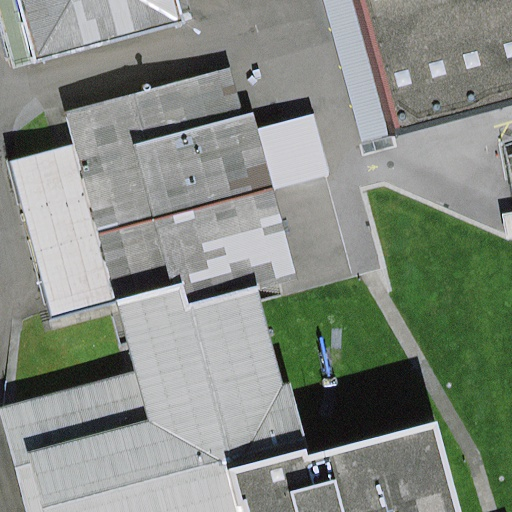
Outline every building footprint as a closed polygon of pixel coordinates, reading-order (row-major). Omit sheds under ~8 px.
[(22,0),(38,60),(188,20),(183,0),(22,0)] [(511,0),(361,0),(397,129),(511,97),(511,0)] [(182,283),(188,305),(266,284),(289,278),(231,67),(65,111),(75,145),(9,163),(51,318),(121,299),(182,283)] [(28,453),(44,511),(233,511),(249,508),(240,472),(312,453),(266,284),(188,305),(182,283),(121,299),(154,419),(28,453)] [(250,511),(465,511),(441,418),(312,453),(240,472),(249,508),(250,511)]
